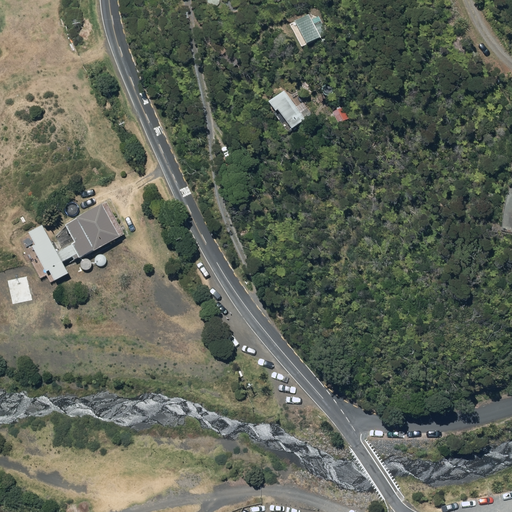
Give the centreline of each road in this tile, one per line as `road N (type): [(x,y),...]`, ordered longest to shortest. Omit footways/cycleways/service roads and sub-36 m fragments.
road 1 (secondary): [(110,0),(126,70),(194,219),(245,302),(341,422)]
road 2 (unclassified): [(341,422),(420,426),(511,406)]
road 3 (track): [(346,511),(323,497),(273,488),(236,494),(206,511)]
